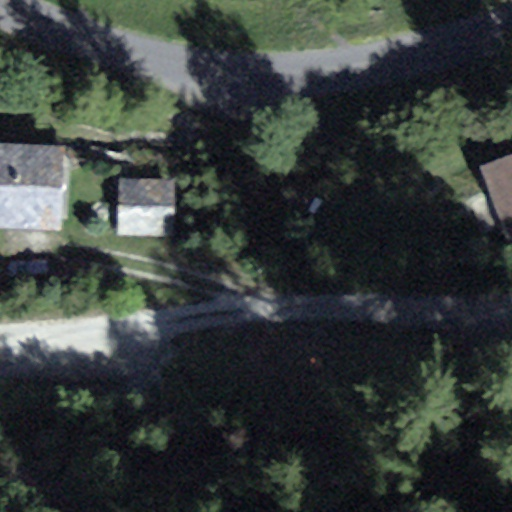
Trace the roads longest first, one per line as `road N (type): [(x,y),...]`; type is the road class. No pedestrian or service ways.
road 1 (unclassified): [(0,6),(138,56),(258,78),(358,66),(511,28)]
road 2 (track): [(0,362),(274,308),(511,303)]
road 3 (track): [(175,326),(0,332)]
